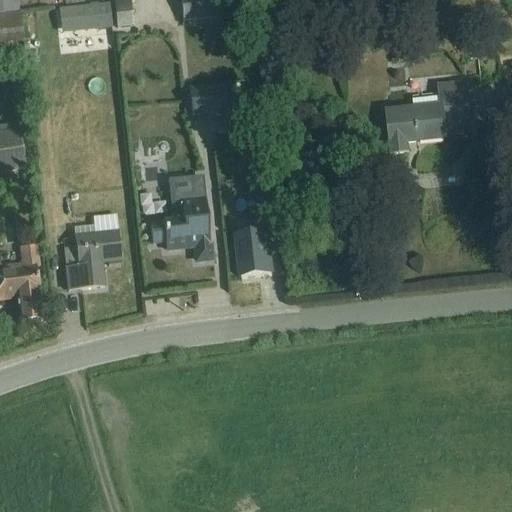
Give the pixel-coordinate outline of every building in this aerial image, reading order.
[(0,0),(0,47),(22,45),(16,0),(0,0)] [(179,0),(182,24),(226,19),(223,0),(179,0)] [(116,31),(133,30),(130,4),(114,5),(116,31)] [(109,6),(58,12),(61,37),(103,32),(111,31),(109,6)] [(257,13),(262,61),(275,60),(272,34),(283,33),(281,11),(257,13)] [(467,84),(437,87),(439,101),(413,104),(414,110),(385,113),(390,160),(410,158),(409,148),(421,147),(422,152),(444,150),(443,145),(448,144),(447,127),(472,124),(467,84)] [(191,122),(232,117),(228,87),(188,91),(191,122)] [(0,176),(25,172),(19,132),(0,135),(0,176)] [(222,193),(222,187),(216,187),(217,195),(220,194),(226,238),(239,237),(237,216),(234,216),(232,192),(222,193)] [(204,198),(180,201),(181,214),(171,215),(171,224),(149,226),(151,248),(165,247),(165,253),(195,250),(196,264),(210,262),(204,198)] [(101,267),(121,265),(115,218),(92,220),(93,229),(73,231),(77,269),(65,271),(68,295),(103,291),(101,267)] [(266,235),(237,238),(242,282),(271,279),(266,235)] [(0,305),(15,304),(18,327),(42,324),(35,272),(39,271),(37,249),(19,251),(21,267),(0,268),(0,305)]
